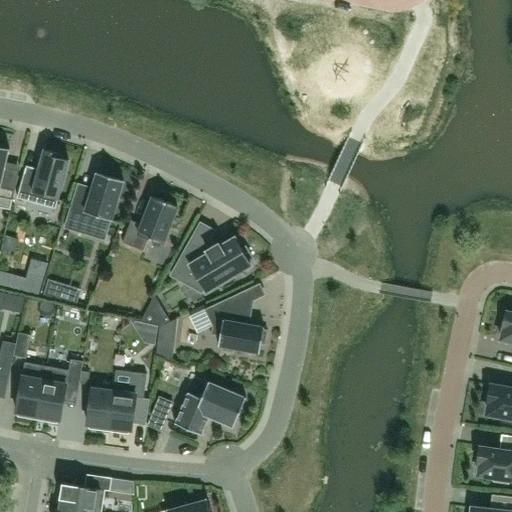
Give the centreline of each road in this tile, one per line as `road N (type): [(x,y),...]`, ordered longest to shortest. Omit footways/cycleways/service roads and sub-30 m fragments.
road 1 (residential): [(0,109),(81,127),(150,154),(254,212),(291,247),(301,289),(298,330),(277,427),(232,467)]
road 2 (residential): [(511,277),(473,287),(460,315),(429,511)]
road 3 (residential): [(232,467),(194,474),(36,453)]
